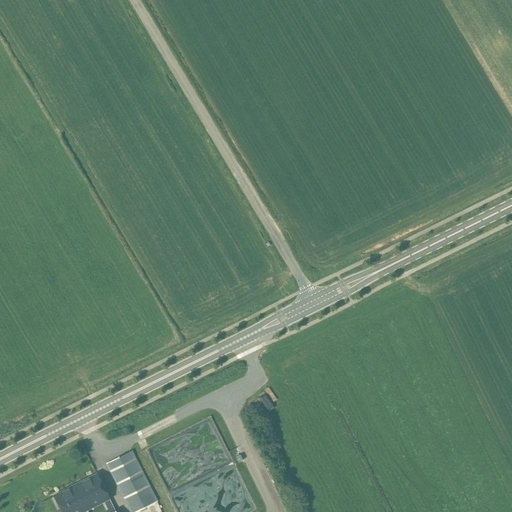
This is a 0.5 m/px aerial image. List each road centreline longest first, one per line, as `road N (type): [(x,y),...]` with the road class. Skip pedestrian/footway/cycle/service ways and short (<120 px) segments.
road 1 (secondary): [(0,459),(314,300)]
road 2 (unclassified): [(314,300),(135,0)]
road 3 (secondary): [(314,300),(511,204)]
